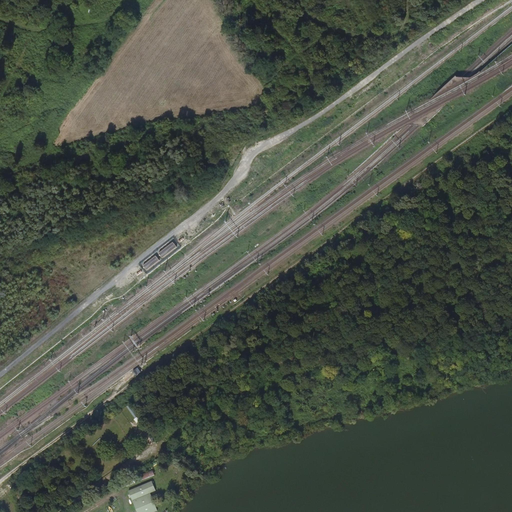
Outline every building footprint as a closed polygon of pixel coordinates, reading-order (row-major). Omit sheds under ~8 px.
[(162,257),(178,248),(175,242),(159,252),(162,257)] [(146,270),(161,261),(157,256),(143,265),(146,270)] [(135,419),(142,428),(146,426),(140,416),(135,419)] [(152,441),(155,439),(149,430),(146,432),(152,441)] [(137,511),(155,511),(158,511),(150,493),(156,491),(152,481),(129,491),(137,511)]
